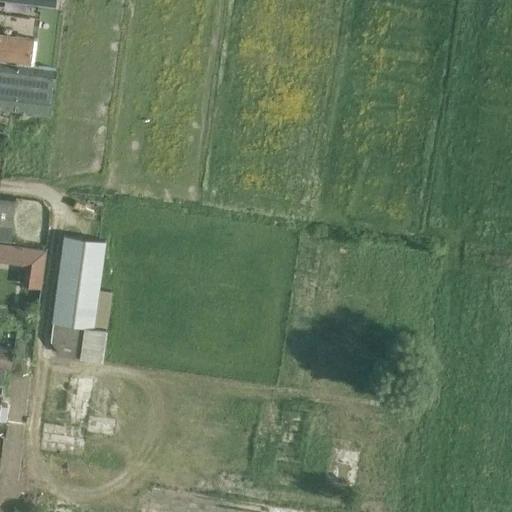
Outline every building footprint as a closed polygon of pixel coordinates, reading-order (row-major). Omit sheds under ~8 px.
[(0,35),(0,60),(30,64),(34,40),(0,35)] [(55,71),(0,63),(0,109),(49,116),(55,71)] [(0,239),(2,240),(10,241),(15,199),(0,196),(0,239)] [(111,292),(99,290),(101,273),(106,240),(101,240),(63,235),(51,322),(53,322),(50,343),(61,355),(81,358),(85,327),(106,330),(111,292)] [(46,251),(0,243),(0,262),(25,266),(24,274),(42,277),(46,251)] [(21,371),(25,340),(16,339),(12,370),(21,371)] [(0,349),(0,368),(12,370),(14,351),(0,349)] [(0,393),(9,395),(12,372),(0,370),(0,393)]
